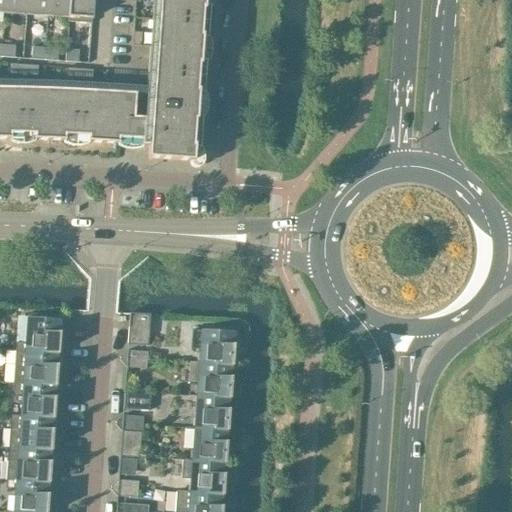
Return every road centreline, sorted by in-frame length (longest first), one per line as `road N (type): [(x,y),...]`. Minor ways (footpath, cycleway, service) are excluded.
road 1 (residential): [(88,511),(108,230)]
road 2 (residential): [(225,183),(0,175)]
road 3 (secondary): [(358,321),(382,377),(372,511)]
road 4 (residential): [(225,183),(238,0)]
road 5 (secondary): [(440,172),(435,114),(443,0)]
road 6 (secondary): [(409,0),(393,168)]
road 7 (residential): [(194,235),(326,268)]
road 8 (residential): [(329,222),(194,235)]
road 9 (secondary): [(414,397),(443,357),(511,304)]
